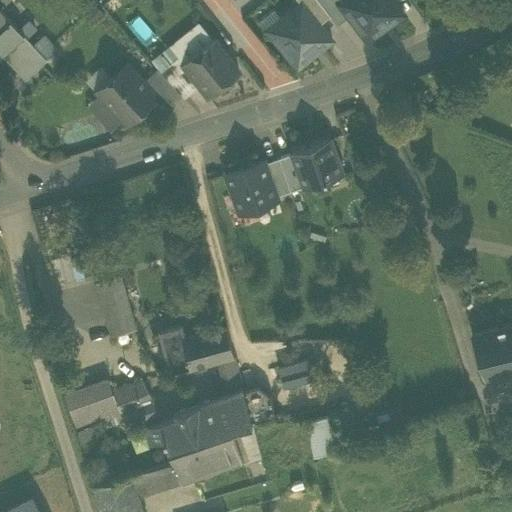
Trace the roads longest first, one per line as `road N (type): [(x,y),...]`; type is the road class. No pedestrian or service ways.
road 1 (track): [(5,191),(17,219),(11,255),(48,402),(87,511)]
road 2 (unclassified): [(35,181),(293,101)]
road 3 (unknown): [(361,73),(424,194),(459,318)]
road 4 (unclassified): [(293,101),(511,7)]
road 5 (residential): [(293,101),(214,0)]
